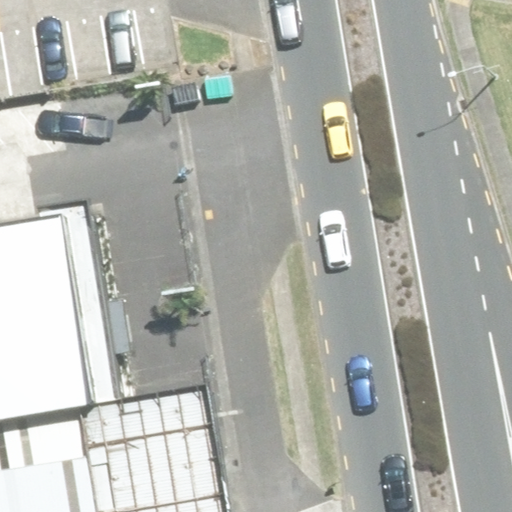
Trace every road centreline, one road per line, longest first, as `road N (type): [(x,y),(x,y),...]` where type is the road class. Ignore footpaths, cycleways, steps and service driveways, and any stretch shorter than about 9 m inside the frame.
road 1 (secondary): [(390,511),(303,0)]
road 2 (secondary): [(437,226),(489,511)]
road 3 (secondary): [(395,0),(437,226)]
road 4 (secondary): [(437,226),(511,407)]
